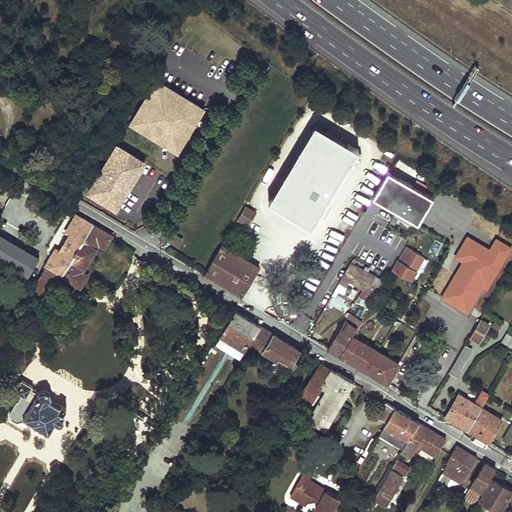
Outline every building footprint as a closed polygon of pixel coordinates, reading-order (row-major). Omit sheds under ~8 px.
[(157,80),(131,123),(173,148),(177,148),(178,152),(179,152),(178,149),(178,147),(177,144),(177,142),(178,140),(178,137),(178,134),(179,132),(180,130),(181,128),(181,127),(178,126),(182,120),(184,122),(185,122),(186,120),(188,118),(189,116),(191,115),(193,113),(196,112),(198,111),(200,110),(202,109),(205,108),(200,109),(199,106),(157,80)] [(178,149),(179,152),(205,108),(202,109),(200,110),(198,111),(196,112),(193,113),(191,115),(189,116),(188,118),(186,120),(185,122),(184,122),(182,120),(178,126),(181,127),(181,128),(180,130),(179,132),(178,134),(178,137),(178,140),(177,142),(177,144),(178,147),(178,149)] [(145,162),(118,146),(105,166),(107,168),(104,173),(102,172),(89,192),(116,209),(130,190),(125,186),(128,180),(134,183),(145,162)] [(273,160),(254,193),(263,199),(283,165),(273,160)] [(433,197),(389,171),(373,197),(395,209),(390,216),(407,226),(412,218),(418,223),(433,197)] [(130,190),(134,183),(128,180),(125,186),(130,190)] [(248,204),(238,220),(274,242),(282,228),(275,224),(274,224),(249,209),(251,206),(248,204)] [(62,276),(93,224),(77,215),(66,232),(70,234),(60,251),(56,249),(46,267),(60,276),(62,277),(62,276)] [(93,224),(62,276),(81,287),(88,275),(82,272),(99,244),(105,247),(112,236),(93,224)] [(234,235),(239,228),(234,225),(229,232),(234,235)] [(282,228),(274,242),(283,247),(291,234),(282,228)] [(0,231),(0,255),(30,272),(41,253),(0,231)] [(490,246),(468,233),(457,253),(464,258),(442,293),(467,308),(481,283),(486,285),(511,244),(496,236),(490,246)] [(221,245),(204,273),(228,288),(241,295),(258,267),(221,245)] [(411,281),(416,270),(424,257),(417,252),(406,246),(399,260),(398,259),(392,269),(411,281)] [(372,303),(385,281),(351,263),(339,282),(347,287),(350,281),(364,288),(359,296),(372,303)] [(46,267),(38,280),(53,288),(60,276),(46,267)] [(45,301),(53,288),(38,280),(30,292),(34,294),(45,301)] [(30,292),(22,306),(26,309),(34,294),(30,292)] [(245,351),(253,336),(254,337),(260,326),(246,317),(235,310),(220,336),(245,351)] [(470,317),(461,332),(470,337),(478,323),(470,317)] [(479,342),(489,324),(481,319),(478,323),(470,337),(479,342)] [(340,355),(353,336),(358,328),(346,320),(329,348),(340,355)] [(290,367),(300,350),(277,336),(261,326),(251,343),(290,367)] [(511,347),(511,346),(511,336),(507,334),(502,341),(511,347)] [(353,336),(340,355),(363,368),(387,383),(399,364),(353,336)] [(465,345),(450,371),(457,375),(472,350),(465,345)] [(321,364),(309,381),(310,382),(296,402),(305,407),(303,410),(306,412),(313,401),(322,387),(320,386),(331,370),(321,364)] [(354,382),(354,381),(336,370),(336,371),(331,368),(331,370),(320,386),(322,387),(325,389),(307,419),(325,430),(354,382)] [(21,379),(14,391),(21,395),(18,400),(17,400),(10,412),(11,417),(11,418),(17,422),(23,420),(25,418),(32,423),(31,423),(49,434),(55,423),(59,425),(62,425),(64,421),(63,417),(60,416),(62,413),(63,413),(67,408),(61,405),(60,406),(50,400),(51,399),(50,393),(44,389),(39,391),(38,392),(32,389),(34,386),(21,379)] [(459,394),(446,416),(460,425),(469,430),(482,408),(489,394),(482,390),(475,404),(459,394)] [(386,402),(378,415),(387,420),(395,407),(386,402)] [(387,420),(379,435),(402,449),(403,449),(419,422),(406,414),(395,407),(387,420)] [(482,408),(469,430),(484,439),(489,442),(502,419),(482,408)] [(419,422),(403,449),(402,449),(401,451),(410,457),(416,448),(418,445),(422,447),(436,455),(446,439),(439,435),(419,422)] [(511,424),(503,440),(511,445),(511,443),(511,424)] [(287,458),(295,444),(290,442),(282,454),(287,458)] [(462,480),(477,457),(468,452),(458,446),(444,469),(462,480)] [(401,471),(406,464),(397,458),(393,466),(401,471)] [(485,462),(482,468),(480,472),(479,472),(464,496),(475,503),(496,469),(485,462)] [(401,471),(406,475),(410,467),(406,464),(401,471)] [(307,468),(290,496),(306,505),(307,504),(309,502),(315,500),(320,502),(316,509),(321,511),(332,511),(336,507),(341,498),(327,490),(324,494),(320,492),(322,488),(309,480),(314,472),(307,468)] [(462,480),(444,469),(443,471),(461,483),(462,480)] [(391,470),(374,498),(386,506),(402,477),(391,470)] [(511,490),(492,479),(480,500),(498,511),(499,511),(511,492),(511,490)]
